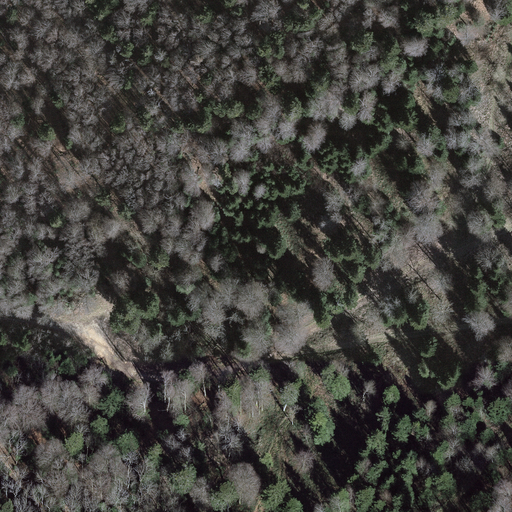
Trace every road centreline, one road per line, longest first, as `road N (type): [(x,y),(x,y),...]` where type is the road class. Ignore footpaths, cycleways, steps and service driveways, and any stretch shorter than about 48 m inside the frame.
road 1 (track): [(0,315),(58,319),(124,358),(168,372),(226,366),(288,346),(511,317)]
road 2 (track): [(288,346),(511,212)]
road 3 (track): [(0,402),(124,358)]
